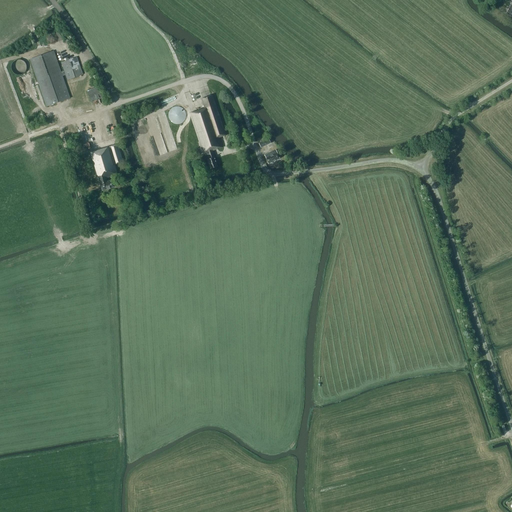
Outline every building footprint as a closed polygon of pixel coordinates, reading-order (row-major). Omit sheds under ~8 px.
[(66,75),(67,80),(83,75),(76,57),(61,62),(64,71),(61,72),(53,51),(30,59),(46,106),(70,98),(62,76),(66,75)] [(26,69),(27,67),(26,65),(25,63),(23,61),(21,60),(19,59),(17,60),(14,61),(13,63),(12,65),(11,67),(12,69),(13,72),(14,73),(17,74),(19,75),(21,74),(23,73),(25,72),(26,69)] [(103,97),(99,88),(87,92),(90,101),(103,97)] [(207,159),(210,169),(217,166),(212,150),(222,147),(219,137),(226,135),(213,95),(201,98),(204,108),(190,113),(203,154),(206,153),(208,159),(207,159)] [(169,113),(168,115),(169,118),(170,120),(171,122),(173,123),(176,124),(178,124),(181,123),(183,122),(184,120),(185,118),(186,115),(185,113),(184,110),(183,109),(181,107),(178,107),(176,107),(173,107),(171,109),(170,110),(169,113)] [(156,120),(148,123),(155,145),(161,143),(161,142),(163,141),(159,128),(156,120)] [(115,187),(113,179),(107,181),(106,178),(118,174),(115,164),(123,162),(118,144),(90,152),(97,176),(98,176),(102,191),(115,187)] [(156,157),(153,145),(142,147),(145,160),(156,157)] [(264,155),(268,163),(279,158),(275,150),(264,155)] [(176,178),(185,175),(182,167),(173,170),(176,178)]
